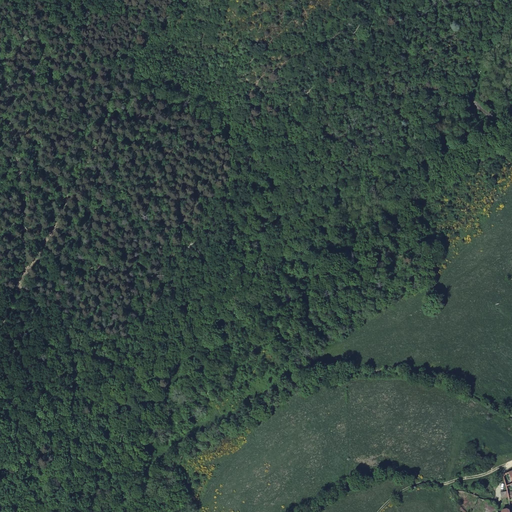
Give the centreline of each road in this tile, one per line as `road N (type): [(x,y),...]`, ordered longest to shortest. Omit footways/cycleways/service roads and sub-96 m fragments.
road 1 (track): [(511,418),(422,374),(338,371),(289,383),(186,452),(159,489),(131,494),(138,380),(183,254),(226,186),(248,127),(308,92),(372,0)]
road 2 (track): [(511,462),(474,477),(414,484),(378,511)]
road 3 (track): [(429,482),(399,475),(361,480),(303,511)]
